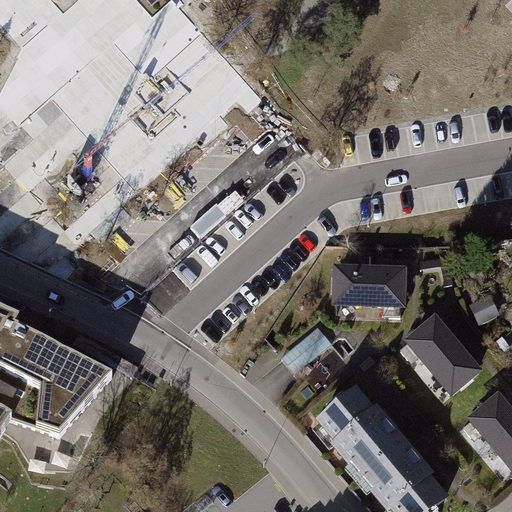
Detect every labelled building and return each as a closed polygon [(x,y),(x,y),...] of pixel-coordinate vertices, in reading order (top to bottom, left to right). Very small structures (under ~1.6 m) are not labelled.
[(136,0),(150,15),(167,0),(136,0)] [(144,95),(150,103),(135,115),(150,133),(192,99),(171,74),(144,95)] [(402,267),(328,265),(327,308),(401,310),(402,267)] [(0,442),(11,426),(60,442),(113,382),(38,344),(14,332),(19,323),(0,313),(0,442)] [(435,324),(400,353),(408,362),(418,354),(452,394),(477,374),(435,324)] [(317,329),(281,358),(295,375),(331,344),(317,329)] [(73,347),(132,380),(134,377),(139,369),(80,336),(73,347)] [(351,389),(311,422),(328,442),(324,445),(380,511),(430,511),(446,499),(427,477),(431,474),(409,449),(399,437),(373,405),(368,409),(351,389)] [(511,417),(498,402),(464,431),(472,440),(481,432),(511,468),(511,417)]
